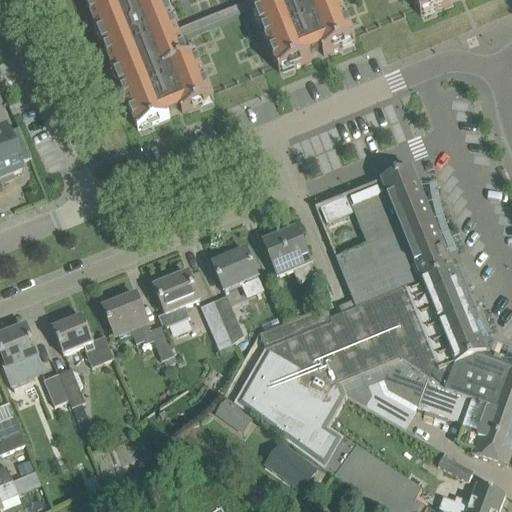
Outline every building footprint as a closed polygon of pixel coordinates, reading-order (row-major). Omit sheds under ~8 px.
[(179,108),(182,114),(214,101),(196,57),(183,61),(179,51),(184,49),(180,41),(253,11),(279,75),(311,62),(308,56),(321,51),(323,57),(352,45),(355,44),(337,0),(335,0),(325,4),(322,0),(413,0),(421,18),(452,5),(450,0),(84,0),(138,132),(170,119),(167,113),(179,108)] [(4,128),(0,129),(0,186),(13,181),(11,178),(14,176),(21,174),(22,174),(23,174),(19,165),(30,161),(18,131),(6,135),(4,128)] [(349,218),(354,216),(367,248),(336,261),(351,298),(356,310),(444,276),(451,272),(445,256),(446,256),(412,171),(347,198),(321,210),(322,211),(321,211),(327,226),(328,226),(349,218)] [(263,244),(271,263),(275,273),(290,267),(298,286),(319,278),(313,264),(311,265),(296,231),(263,244)] [(220,285),(224,295),(243,288),(247,299),(262,293),(253,270),(245,252),(212,266),(220,285)] [(265,351),(234,406),(243,412),(255,421),(325,472),(344,440),(329,430),(347,399),(341,386),(399,362),(425,380),(444,373),(486,355),(476,331),(464,302),(452,272),(452,271),(451,272),(444,276),(356,310),(342,316),(331,321),(326,309),(259,337),(265,351)] [(157,289),(155,290),(166,317),(158,320),(162,330),(163,332),(190,321),(185,310),(199,304),(188,276),(171,283),(169,279),(155,284),(157,289)] [(163,332),(162,330),(151,334),(146,323),(146,322),(136,297),(104,311),(115,339),(131,333),(135,344),(136,347),(145,344),(146,348),(154,344),(162,363),(174,358),(163,332)] [(226,299),(214,305),(232,347),(244,339),(226,299)] [(339,309),(342,316),(356,310),(353,303),(339,309)] [(232,347),(214,305),(201,310),(219,353),(232,347)] [(60,350),(64,358),(83,350),(92,371),(114,362),(105,340),(93,345),(83,319),(53,331),(60,350)] [(26,329),(0,339),(0,353),(13,387),(33,379),(26,364),(38,359),(26,329)] [(399,362),(341,386),(347,399),(366,410),(372,399),(369,390),(383,384),(388,394),(418,411),(465,428),(458,446),(474,452),(472,457),(488,463),(507,470),(511,454),(511,363),(506,361),(506,362),(486,355),(444,373),(425,380),(399,362)] [(72,411),(85,406),(80,392),(72,374),(71,372),(60,377),(71,403),(69,404),(72,411)] [(78,376),(72,374),(80,392),(82,387),(78,376)] [(57,409),(69,404),(71,403),(60,377),(44,384),(55,410),(57,409)] [(227,400),(216,415),(232,427),(243,412),(234,406),(227,400)] [(0,425),(0,443),(21,435),(14,420),(0,425)] [(0,443),(0,458),(26,448),(21,435),(0,443)] [(344,440),(325,472),(379,511),(409,511),(415,503),(421,492),(344,440)] [(280,446),(263,468),(301,496),(317,474),(280,446)] [(438,468),(468,485),(473,475),(443,459),(438,468)] [(29,463),(18,468),(22,478),(33,474),(29,463)] [(0,489),(13,484),(6,469),(0,472),(0,489)] [(20,494),(45,487),(40,474),(16,481),(20,494)] [(13,484),(0,489),(0,511),(4,511),(1,506),(19,498),(13,484)] [(498,511),(504,497),(478,487),(471,506),(456,500),(454,505),(442,500),(437,511),(439,511),(498,511)] [(429,511),(415,503),(410,511),(429,511)]
